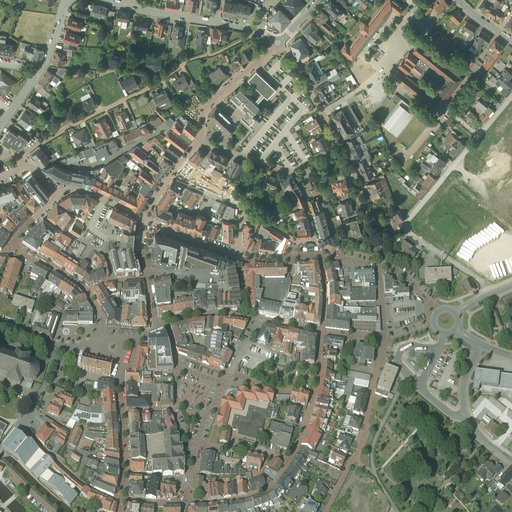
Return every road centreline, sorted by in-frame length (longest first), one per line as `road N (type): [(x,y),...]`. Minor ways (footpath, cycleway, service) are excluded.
road 1 (residential): [(492,293),(406,227),(511,96)]
road 2 (residential): [(382,267),(381,242),(352,169),(281,46)]
road 3 (residential): [(48,344),(44,384),(14,428),(85,487),(121,500)]
road 4 (residential): [(382,339),(367,428),(325,511)]
road 5 (residential): [(316,239),(293,175),(198,139)]
road 6 (residential): [(149,87),(12,157)]
road 7 (residential): [(397,511),(373,472),(371,451),(406,373)]
road 8 (residential): [(72,188),(77,172),(165,129),(193,147)]
road 9 (residential): [(129,6),(252,31)]
road 10 (residential): [(274,46),(205,106),(198,139)]
road 11 (residential): [(289,461),(262,493),(185,498)]
